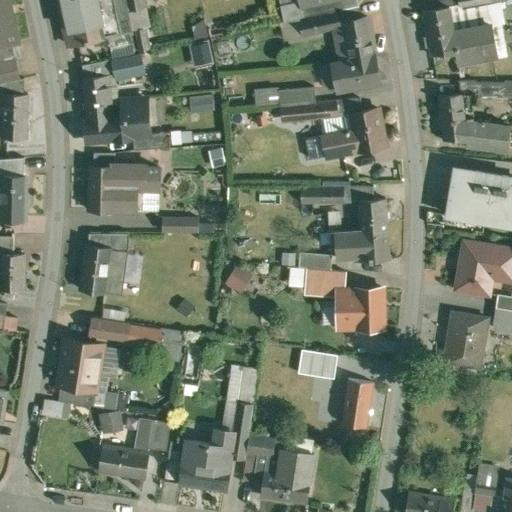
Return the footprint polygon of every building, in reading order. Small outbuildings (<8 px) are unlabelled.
[(11,0),(0,0),(0,58),(17,55),(14,42),(20,41),(11,0)] [(64,0),(73,40),(69,41),(69,43),(106,35),(97,0),(64,0)] [(127,0),(97,0),(106,35),(134,29),(130,10),(127,0)] [(127,0),(130,10),(146,7),(144,0),(127,0)] [(301,0),(282,5),(285,21),(337,10),(344,8),(342,0),(324,0),(302,5),(301,0)] [(503,0),(434,0),(436,8),(425,10),(433,56),(457,52),(459,62),(500,55),(500,53),(497,54),(492,25),(494,25),(494,23),(490,24),(487,4),(503,1),(503,0)] [(361,6),(344,9),(344,8),(337,10),(338,12),(340,22),(343,22),(363,18),(361,6)] [(338,12),(326,14),(330,29),(341,27),(340,22),(338,12)] [(326,14),(301,20),(305,35),(330,29),(326,14)] [(363,18),(343,22),(346,42),(339,43),(342,61),(377,54),(370,16),(363,18)] [(191,66),(211,63),(207,40),(187,43),(191,66)] [(117,59),(116,60),(119,74),(153,67),(150,52),(117,59)] [(342,61),(333,62),(339,89),(382,81),(377,54),(342,61)] [(17,55),(0,58),(0,82),(22,78),(17,55)] [(117,57),(84,64),(86,77),(109,75),(109,76),(119,74),(116,60),(117,59),(117,57)] [(86,77),(84,77),(89,120),(89,121),(113,118),(112,104),(120,103),(118,84),(110,85),(109,76),(109,75),(86,77)] [(0,104),(4,104),(4,93),(25,93),(25,77),(22,78),(0,82),(0,104)] [(511,82),(473,83),(473,93),(473,98),(480,98),(511,98),(511,91),(511,90),(511,82)] [(316,86),(279,89),(281,103),(317,99),(316,86)] [(25,93),(4,93),(4,104),(4,137),(28,137),(29,93),(25,93)] [(480,98),(473,98),(473,93),(465,94),(468,120),(476,121),(477,106),(480,106),(480,98)] [(211,109),(210,94),(188,95),(189,111),(211,109)] [(465,94),(440,96),(445,139),(468,137),(470,137),(468,120),(465,94)] [(113,118),(89,121),(89,120),(87,120),(89,141),(134,136),(151,135),(151,133),(149,97),(124,100),(125,117),(113,118)] [(362,97),(338,100),(340,116),(353,113),(363,111),(362,97)] [(338,100),(298,103),(299,119),(340,116),(338,100)] [(355,127),(324,133),(325,135),(307,139),(311,157),(328,154),(329,156),(386,145),(379,108),(363,111),(353,113),(355,127)] [(511,125),(476,121),(468,120),(470,137),(468,137),(470,144),(511,149),(511,134),(511,125)] [(151,135),(134,136),(135,149),(170,146),(169,131),(151,133),(151,135)] [(221,147),(208,150),(212,167),(225,164),(221,147)] [(116,152),(95,152),(95,165),(114,166),(114,163),(116,163),(116,152)] [(25,157),(0,159),(0,176),(3,176),(25,176),(25,157)] [(116,163),(114,163),(114,166),(95,165),(91,165),(90,209),(115,211),(115,210),(139,209),(140,186),(161,187),(161,166),(146,166),(146,164),(116,163)] [(511,172),(453,163),(444,216),(511,227),(511,225),(511,172)] [(25,176),(3,176),(2,220),(26,220),(27,176),(25,176)] [(346,186),(302,186),(302,202),(346,202),(346,186)] [(374,186),(346,186),(346,202),(358,202),(358,200),(360,200),(360,199),(374,198),(374,186)] [(374,198),(360,199),(360,200),(362,229),(337,231),(338,258),(356,256),(357,260),(371,259),(372,260),(391,259),(387,198),(374,198)] [(199,217),(163,217),(164,231),(199,231),(199,217)] [(130,233),(90,232),(89,244),(112,247),(112,248),(129,251),(130,233)] [(16,237),(0,236),(0,254),(1,254),(1,253),(15,253),(16,237)] [(511,248),(466,241),(459,288),(491,293),(494,276),(511,279),(511,248)] [(89,244),(87,244),(81,289),(123,294),(129,251),(112,248),(112,247),(89,244)] [(296,264),(296,251),(281,251),(280,264),(296,264)] [(333,254),(301,251),(300,266),(310,267),(332,269),(333,254)] [(15,253),(1,253),(1,254),(0,288),(25,288),(25,253),(15,253)] [(223,283),(241,291),(250,271),(232,263),(223,283)] [(310,267),(300,266),(300,267),(298,267),(297,282),(308,283),(310,267)] [(332,269),(310,267),(308,283),(308,290),(339,293),(339,289),(344,288),(346,270),(332,269)] [(344,288),(339,289),(339,293),(340,327),(385,326),(384,287),(344,288)] [(511,296),(500,294),(498,307),(511,308),(511,296)] [(9,304),(0,302),(0,314),(7,316),(9,304)] [(511,308),(498,307),(495,324),(511,326),(511,308)] [(489,318),(454,312),(446,361),(481,367),(489,318)] [(130,321),(95,316),(92,334),(127,340),(130,321)] [(161,330),(134,325),(132,340),(160,345),(160,340),(184,344),(186,331),(162,327),(161,330)] [(105,344),(66,338),(58,383),(98,389),(105,344)] [(184,375),(196,377),(199,350),(188,349),(184,375)] [(337,363),(307,358),(304,374),(335,379),(337,363)] [(374,382),(350,378),(344,422),(368,425),(374,382)] [(44,398),(40,413),(66,418),(69,403),(44,398)] [(255,403),(239,401),(234,431),(230,456),(231,457),(246,459),(247,452),(250,434),(255,403)] [(117,409),(97,412),(101,432),(121,429),(117,409)] [(169,422),(141,418),(136,450),(149,452),(150,446),(165,448),(169,422)] [(217,428),(215,443),(188,439),(181,483),(227,490),(231,464),(230,464),(231,457),(230,456),(234,431),(217,428)] [(275,438),(250,434),(247,452),(273,456),(275,438)] [(136,450),(104,445),(101,470),(145,477),(149,452),(136,450)] [(284,449),(280,472),(267,470),(263,495),(307,502),(314,454),(284,449)] [(258,460),(247,459),(243,480),(254,482),(258,460)] [(499,467),(480,464),(476,492),(477,492),(494,495),(495,494),(499,467)] [(503,495),(500,511),(495,511),(493,511),(492,511),(511,511),(511,478),(507,477),(503,495)] [(452,511),(455,499),(411,492),(408,511),(452,511)] [(494,495),(477,492),(475,510),(490,511),(492,511),(493,511),(495,511),(500,511),(503,495),(495,494),(494,495)]
